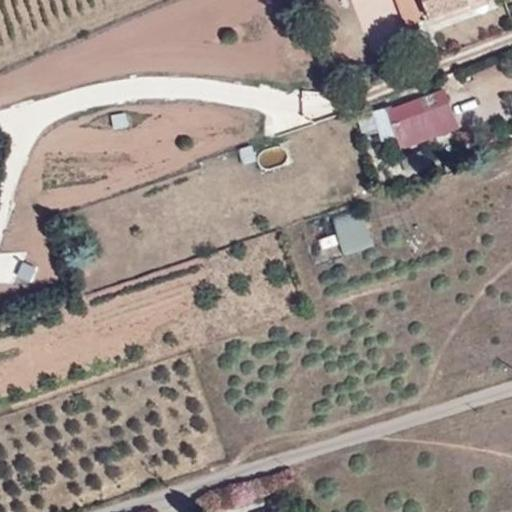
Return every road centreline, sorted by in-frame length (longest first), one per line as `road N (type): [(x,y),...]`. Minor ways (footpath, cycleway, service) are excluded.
road 1 (residential): [(511,389),(130,511)]
road 2 (track): [(511,35),(364,94),(315,105)]
